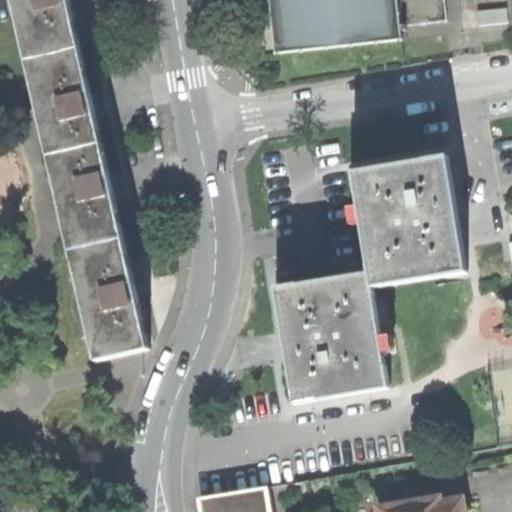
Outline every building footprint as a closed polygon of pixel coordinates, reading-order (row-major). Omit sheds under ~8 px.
[(13,0),(99,362),(151,350),(141,305),(136,286),(115,196),(110,176),(96,116),(91,96),(70,6),(68,0),(13,0)] [(402,32),(398,0),(271,0),(277,55),(403,42),(402,32)] [(408,31),(407,26),(447,22),(445,0),(398,0),(402,32),(408,31)] [(101,94),(91,96),(96,116),(106,114),(103,103),(101,94)] [(362,225),(369,273),(372,287),(467,272),(459,222),(449,156),(353,171),(359,208),(362,225)] [(120,174),(110,176),(115,196),(125,193),(123,184),(120,174)] [(362,225),(359,208),(350,209),(353,226),(362,225)] [(369,273),(275,288),(285,352),(293,404),(388,389),(381,349),(379,334),(372,287),(369,273)] [(146,283),(136,286),(141,305),(151,303),(149,295),(146,283)] [(387,332),(379,334),(381,349),(390,347),(387,332)] [(269,511),(292,511),(287,484),(266,488),(269,511)] [(269,511),(266,488),(200,499),(202,511),(269,511)] [(467,511),(465,499),(441,503),(440,500),(424,503),(424,500),(412,502),(405,503),(405,506),(382,510),(381,511),(467,511)]
